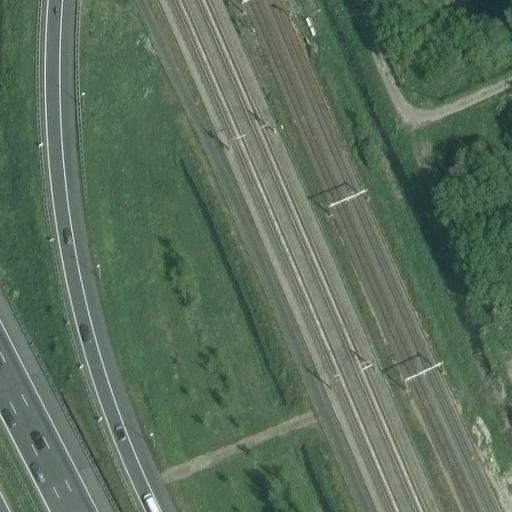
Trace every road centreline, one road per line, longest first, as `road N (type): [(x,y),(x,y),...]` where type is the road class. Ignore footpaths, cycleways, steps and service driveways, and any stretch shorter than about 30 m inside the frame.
road 1 (motorway): [(154,511),(122,449),(82,323),(56,152),(55,0)]
road 2 (motorway): [(68,511),(0,379)]
